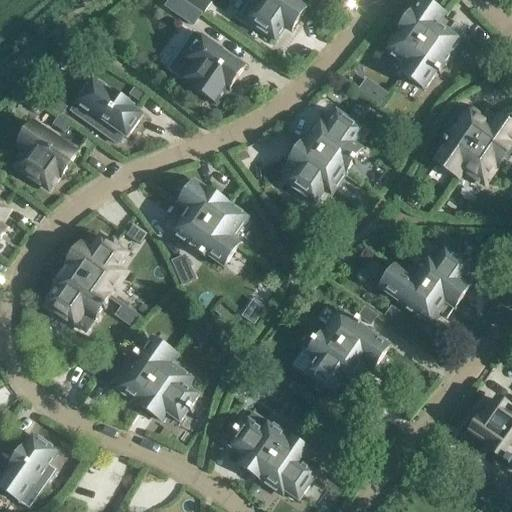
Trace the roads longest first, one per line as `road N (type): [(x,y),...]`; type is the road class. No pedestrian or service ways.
road 1 (residential): [(233,511),(198,479),(97,434),(30,390),(8,349),(7,326),(24,269),(72,214),(150,167),(263,123),(314,89),(384,0)]
road 2 (residential): [(368,511),(511,315)]
